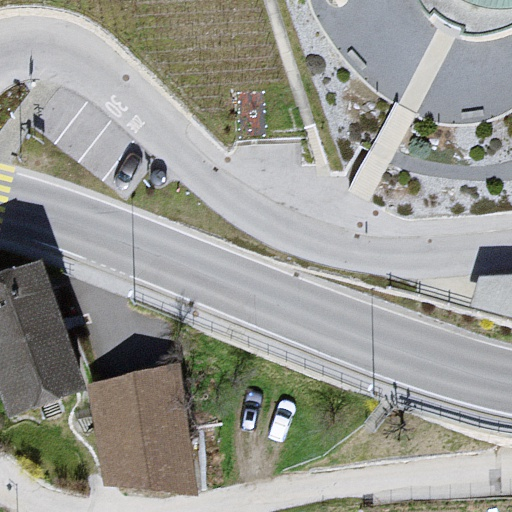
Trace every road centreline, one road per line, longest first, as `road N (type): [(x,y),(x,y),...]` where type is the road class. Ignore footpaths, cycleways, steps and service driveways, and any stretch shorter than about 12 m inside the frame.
road 1 (residential): [(0,57),(42,51),(80,61),(224,188),(271,223),(319,243),(390,255),(511,249)]
road 2 (secondary): [(511,381),(424,360),(0,200)]
